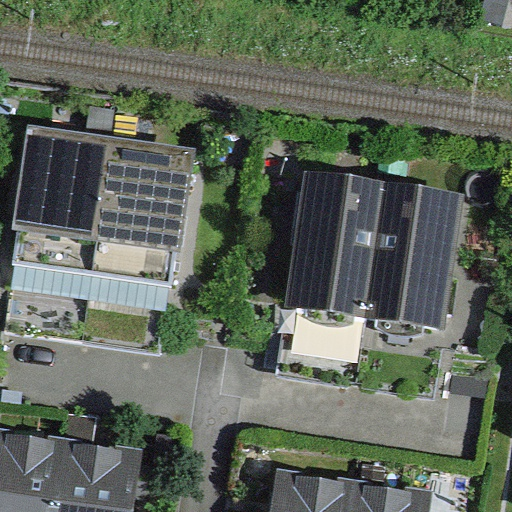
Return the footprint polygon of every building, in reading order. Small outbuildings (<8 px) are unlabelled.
[(110,153),(34,142),(17,267),(92,277),(110,153)] [(185,163),(110,153),(92,277),(168,288),(185,163)] [(384,201),(312,191),(295,314),(367,323),(384,201)] [(456,210),(384,201),(367,323),(439,333),(456,210)] [(56,511),(63,455),(0,447),(0,511),(56,511)] [(126,511),(133,463),(63,455),(56,511),(126,511)] [(350,511),(352,500),(287,490),(283,511),(350,511)] [(416,511),(417,510),(352,500),(350,511),(416,511)]
